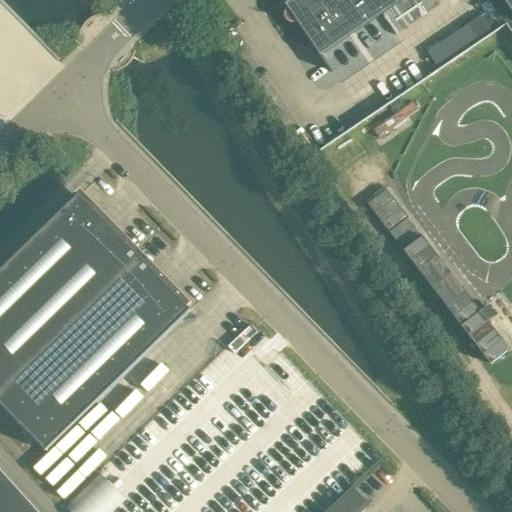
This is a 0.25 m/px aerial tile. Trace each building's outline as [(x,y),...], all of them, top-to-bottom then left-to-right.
[(297,23),(331,73),(333,72),(322,56),(403,0),(301,0),(288,9),(287,10),(286,12),(285,13),(285,15),(285,16),(285,18),(285,19),(286,21),(287,22),(288,23),(290,24),(291,24),(293,24),(294,24),(296,24),(297,23)] [(511,0),(503,0),(511,13),(511,0)] [(482,17),(428,54),(439,71),(493,34),(482,17)] [(220,35),(214,40),(218,46),(225,41),(220,35)] [(0,79),(15,65),(0,49),(0,79)] [(61,209),(63,212),(0,273),(0,405),(46,453),(191,311),(188,308),(192,304),(81,190),(61,209)] [(493,318),(486,309),(481,313),(387,191),(368,205),(491,365),(510,350),(488,322),(493,318)] [(0,470),(0,504),(17,489),(0,470)] [(64,504),(71,511),(109,511),(124,499),(99,472),(64,504)] [(351,487),(325,511),(361,511),(368,505),(351,487)] [(37,511),(17,489),(0,504),(0,508),(3,511),(37,511)]
